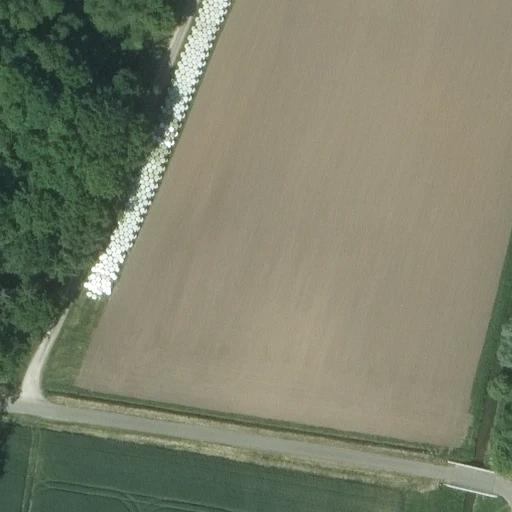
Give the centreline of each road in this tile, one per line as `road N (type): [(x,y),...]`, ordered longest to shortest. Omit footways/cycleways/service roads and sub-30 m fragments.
road 1 (unclassified): [(0,400),(511,499)]
road 2 (track): [(25,404),(193,0)]
